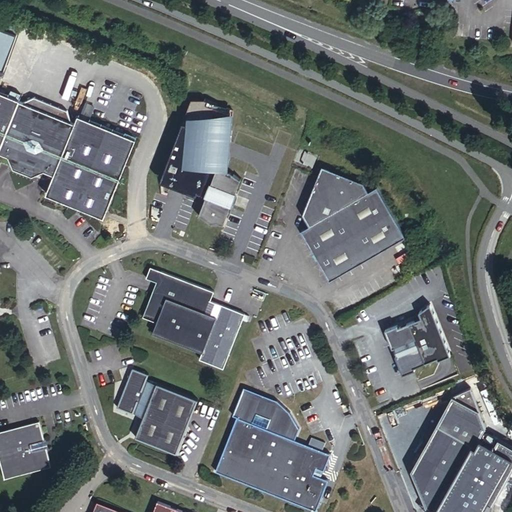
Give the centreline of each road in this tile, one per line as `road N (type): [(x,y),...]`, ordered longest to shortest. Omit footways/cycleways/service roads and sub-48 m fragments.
road 1 (unclassified): [(402,511),(326,317),(270,281),(153,243),(104,256),(68,297),(107,439),(133,464),(252,511)]
road 2 (secondary): [(141,0),(511,170)]
road 3 (secondary): [(511,142),(221,0)]
road 4 (unclassified): [(511,93),(352,48),(226,0)]
road 5 (unclassified): [(511,196),(484,259),(511,364)]
